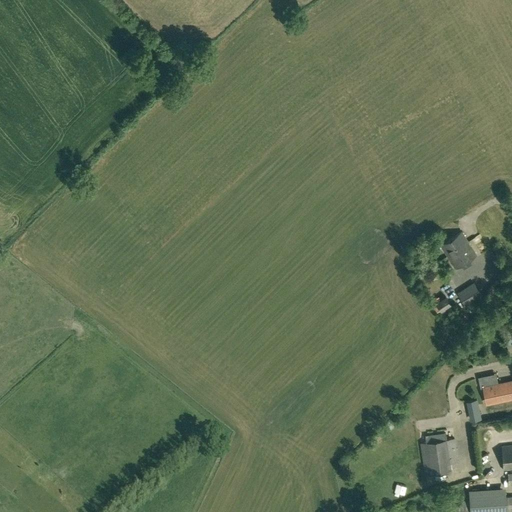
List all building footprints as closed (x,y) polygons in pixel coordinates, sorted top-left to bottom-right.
[(456,269),(477,255),(462,231),(441,245),(456,269)] [(470,312),(485,302),(489,305),(506,287),(497,278),(486,290),(488,293),(482,299),(481,297),(483,296),(473,282),(459,291),(468,306),(467,306),(470,312)] [(436,302),(441,311),(445,317),(455,311),(446,296),(436,302)] [(505,306),(483,323),(487,328),(492,323),(497,328),(509,318),(504,313),(508,310),(505,306)] [(456,361),(476,345),(470,338),(462,344),(463,345),(451,355),(456,361)] [(483,387),(487,403),(511,398),(511,381),(495,385),(492,374),(478,377),(480,388),(483,387)] [(481,419),(476,397),(468,399),(473,420),(481,419)] [(458,462),(456,448),(455,438),(447,439),(445,432),(425,434),(426,442),(420,443),(425,475),(435,473),(436,478),(446,477),(445,472),(452,471),(450,464),(458,462)] [(511,444),(501,445),(502,456),(504,471),(511,469),(511,444)] [(487,511),(511,510),(511,502),(511,497),(505,497),(505,493),(469,495),(470,502),(451,503),(451,511),(487,511)]
